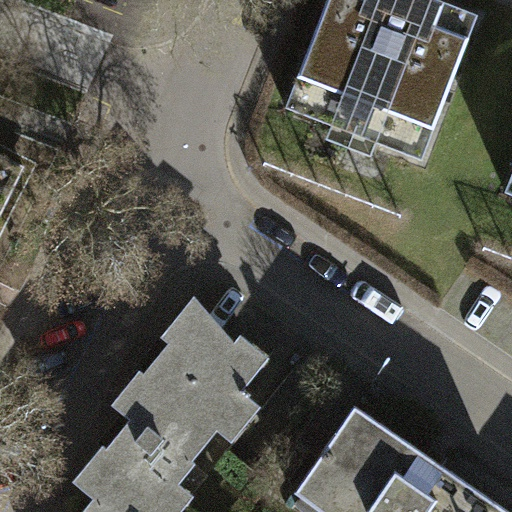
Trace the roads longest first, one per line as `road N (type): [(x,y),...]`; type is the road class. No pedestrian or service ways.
road 1 (residential): [(168,192),(511,425)]
road 2 (residential): [(31,511),(140,281),(168,192)]
road 3 (residential): [(168,192),(187,117),(234,0)]
